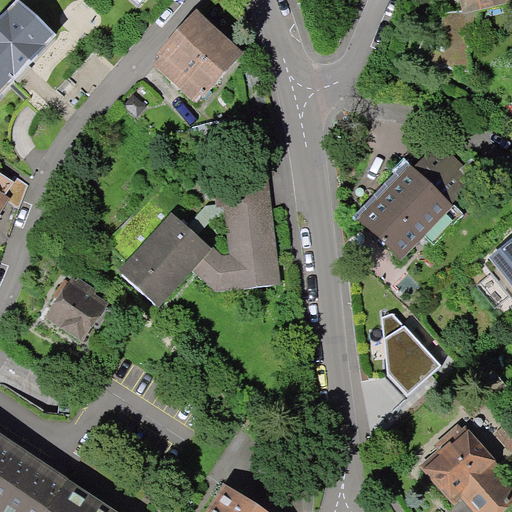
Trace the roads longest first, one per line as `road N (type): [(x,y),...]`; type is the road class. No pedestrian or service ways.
road 1 (residential): [(197,0),(101,103),(70,152),(0,309)]
road 2 (residential): [(302,102),(347,444)]
road 3 (residential): [(375,0),(345,75),(302,102)]
